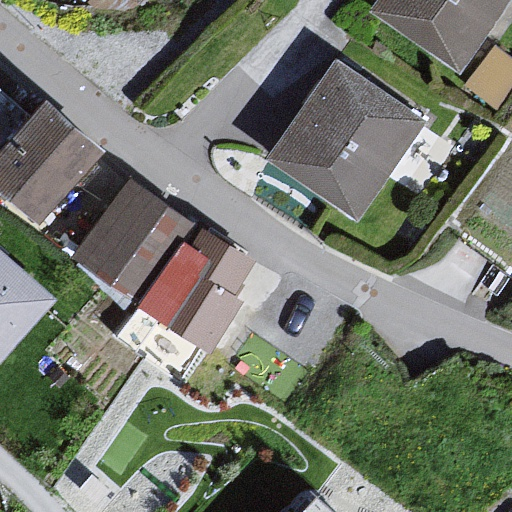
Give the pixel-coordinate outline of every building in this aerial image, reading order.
[(116,0),(136,16),(150,0),(116,0)] [(379,0),(373,9),(456,69),(506,0),(379,0)] [(335,68),(274,160),(354,214),(416,122),(335,68)] [(0,76),(0,102),(13,85),(0,76)] [(56,108),(0,166),(0,190),(50,229),(106,159),(56,108)] [(133,185),(77,263),(140,312),(172,266),(179,268),(202,236),(133,185)] [(258,264),(202,236),(179,268),(172,266),(140,312),(218,356),(248,307),(236,301),(258,264)] [(0,269),(0,376),(51,307),(0,269)] [(331,511),(316,498),(302,511),(331,511)]
